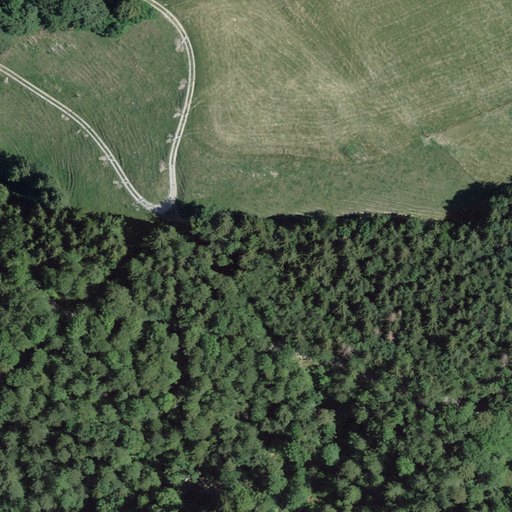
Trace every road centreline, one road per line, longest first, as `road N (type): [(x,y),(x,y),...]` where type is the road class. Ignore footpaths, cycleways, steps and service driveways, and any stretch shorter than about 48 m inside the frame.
road 1 (unclassified): [(511,420),(305,349),(47,305),(10,278),(0,246)]
road 2 (track): [(0,71),(93,131),(142,200),(167,205),(194,81),(176,21),(148,0)]
